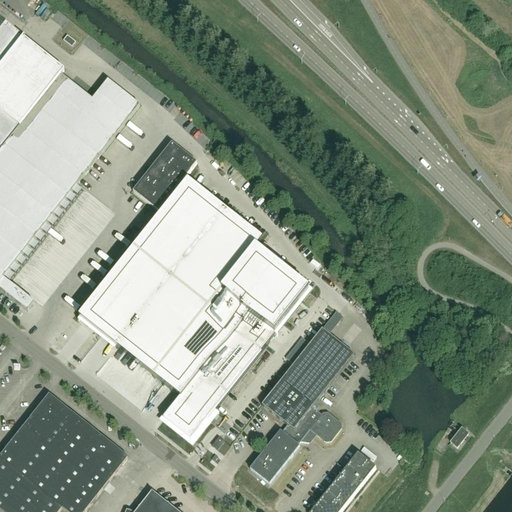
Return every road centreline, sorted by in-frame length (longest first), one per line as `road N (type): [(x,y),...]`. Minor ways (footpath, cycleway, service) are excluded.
road 1 (secondary): [(246,0),(511,255)]
road 2 (secondary): [(511,232),(279,0)]
road 3 (unclassified): [(47,361),(240,511)]
road 4 (unknown): [(291,511),(349,439),(375,344)]
road 5 (unclassified): [(428,511),(511,407)]
